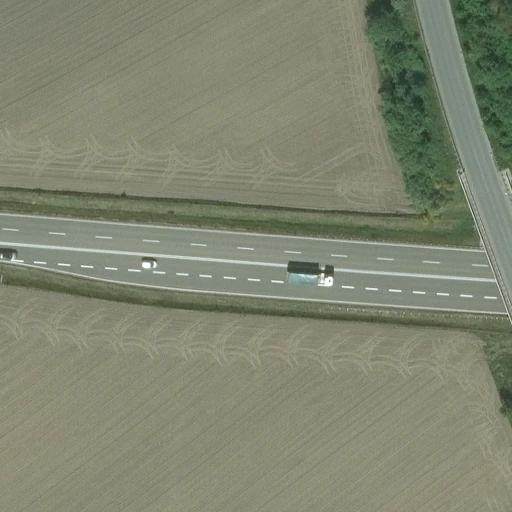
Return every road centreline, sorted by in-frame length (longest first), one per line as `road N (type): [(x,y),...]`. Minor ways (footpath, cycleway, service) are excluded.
road 1 (trunk): [(0,252),(511,292)]
road 2 (trunk): [(511,268),(0,229)]
road 3 (tertiary): [(511,257),(432,0)]
